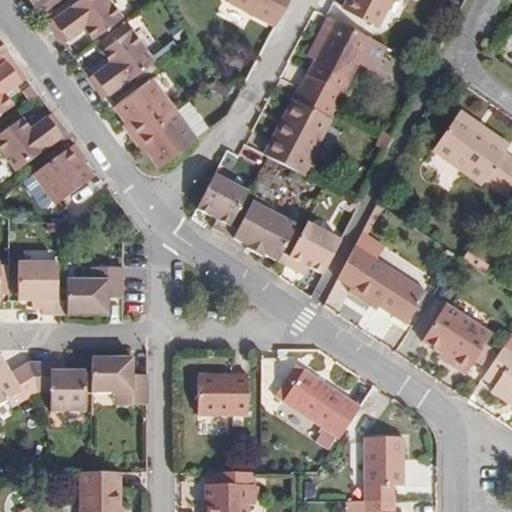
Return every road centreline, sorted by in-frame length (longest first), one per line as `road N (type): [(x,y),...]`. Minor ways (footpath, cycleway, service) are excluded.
road 1 (residential): [(303,0),(245,109),(151,212)]
road 2 (residential): [(0,10),(151,212)]
road 3 (residential): [(157,334),(163,511)]
road 4 (residential): [(157,227),(303,321)]
road 5 (residential): [(157,334),(0,338)]
road 6 (residential): [(303,321),(157,334)]
road 7 (residential): [(303,321),(426,397)]
road 8 (residential): [(511,100),(476,75),(469,59),(492,0)]
road 9 (residential): [(426,397),(451,457),(453,511)]
